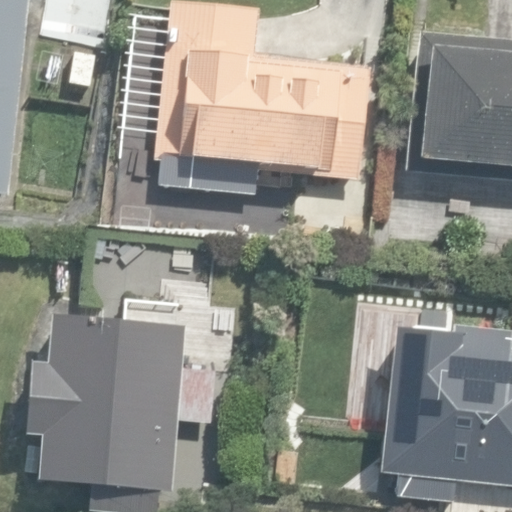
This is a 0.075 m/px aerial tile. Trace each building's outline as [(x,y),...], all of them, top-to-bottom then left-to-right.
[(0,0),(0,90),(17,92),(25,0),(0,0)] [(48,0),(43,32),(105,42),(111,0),(48,0)] [(154,133),(149,185),(257,196),(259,171),(359,181),(370,68),(255,57),(260,14),(169,5),(168,20),(130,16),(119,129),(154,133)] [(406,173),(511,182),(511,45),(418,37),(406,173)] [(94,56),(74,53),(69,84),(89,87),(94,56)] [(0,195),(6,196),(17,92),(0,90),(0,195)] [(90,511),(159,511),(161,492),(173,493),(178,423),(211,425),(214,374),(184,372),(187,329),(52,319),(49,365),(33,364),(28,436),(42,437),(39,483),(92,487),(90,511)] [(387,495),(452,503),(455,481),(511,487),(511,350),(503,350),(505,335),(444,328),(444,333),(395,327),(379,465),(378,474),(390,475),(387,495)]
